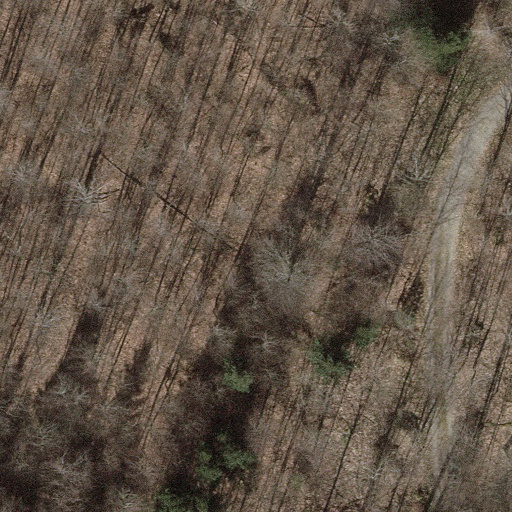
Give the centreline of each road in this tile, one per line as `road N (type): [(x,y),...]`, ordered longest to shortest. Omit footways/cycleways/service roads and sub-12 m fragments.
road 1 (track): [(511,103),(486,132),(459,187),(450,511)]
road 2 (track): [(486,132),(445,0)]
